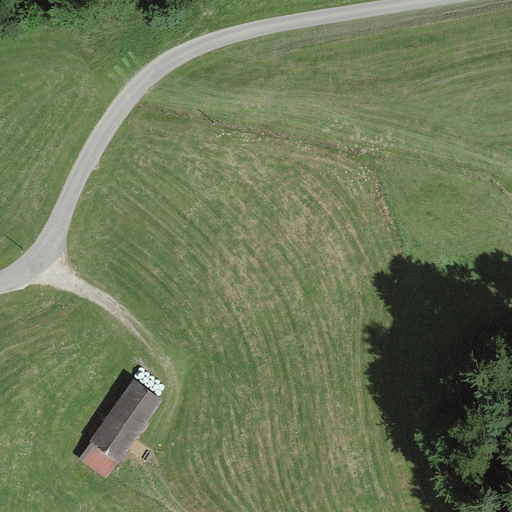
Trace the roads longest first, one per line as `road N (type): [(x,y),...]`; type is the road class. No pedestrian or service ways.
road 1 (unclassified): [(426,0),(271,24),(203,43),(157,69),(111,119),(40,259),(0,283)]
road 2 (track): [(40,259),(123,314),(156,353)]
